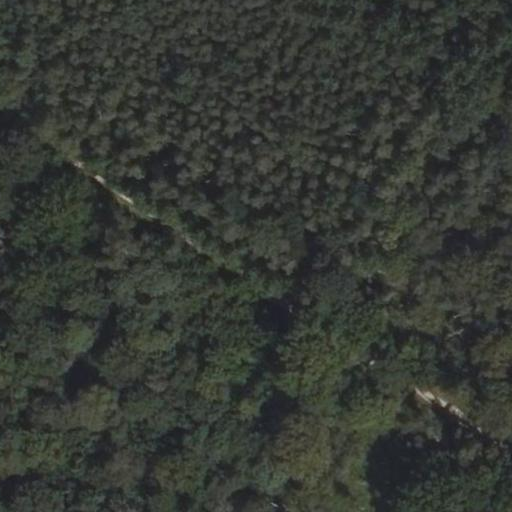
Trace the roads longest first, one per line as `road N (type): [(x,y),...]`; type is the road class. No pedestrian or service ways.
road 1 (track): [(296,315),(0,120)]
road 2 (track): [(511,455),(296,315)]
